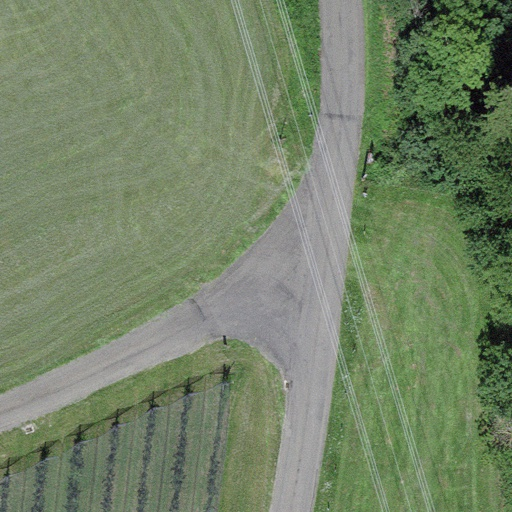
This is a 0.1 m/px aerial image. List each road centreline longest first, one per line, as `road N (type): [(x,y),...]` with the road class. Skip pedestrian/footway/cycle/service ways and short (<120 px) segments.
road 1 (unclassified): [(0,403),(326,267)]
road 2 (unclassified): [(326,267),(343,109),(341,0)]
road 3 (unclassified): [(290,511),(326,267)]
